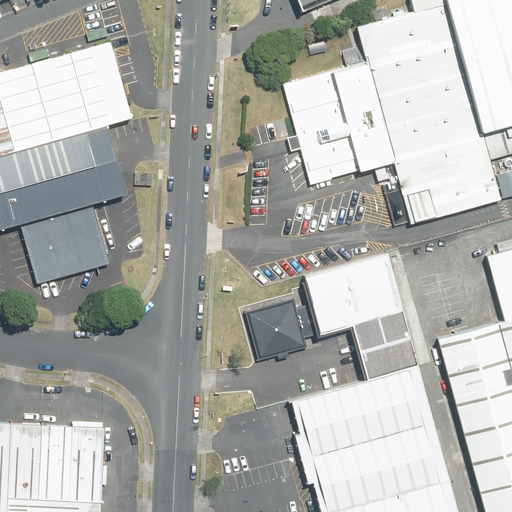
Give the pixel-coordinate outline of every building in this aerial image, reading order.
[(482,133),(445,0),(408,0),(411,12),(358,26),(395,160),(412,223),(501,199),(482,133)] [(511,124),(511,0),(445,0),(482,133),(511,124)] [(66,56),(87,130),(100,127),(126,120),(105,45),(66,56)] [(87,130),(66,56),(28,66),(49,141),(87,130)] [(310,183),(395,160),(367,61),(283,84),(310,183)] [(0,116),(10,152),(49,141),(28,66),(0,74),(0,116)] [(0,154),(10,152),(0,116),(0,154)] [(0,154),(0,230),(17,226),(33,285),(106,265),(89,205),(119,196),(100,127),(87,130),(49,141),(10,152),(0,154)] [(511,248),(486,256),(504,319),(511,316),(511,248)] [(304,275),(320,333),(352,324),(401,311),(386,253),(304,275)] [(305,344),(292,299),(247,311),(259,357),(305,344)] [(367,379),(406,369),(416,366),(401,311),(352,324),(367,379)] [(440,336),(487,511),(511,511),(511,316),(504,319),(440,336)] [(445,511),(406,369),(367,379),(290,400),(298,432),(293,433),(306,481),(311,479),(320,511),(445,511)] [(36,426),(5,425),(2,500),(33,501),(36,426)] [(36,426),(33,501),(63,502),(66,428),(36,426)] [(99,429),(66,428),(63,502),(96,504),(99,429)] [(2,500),(1,511),(95,511),(96,504),(63,502),(33,501),(2,500)]
